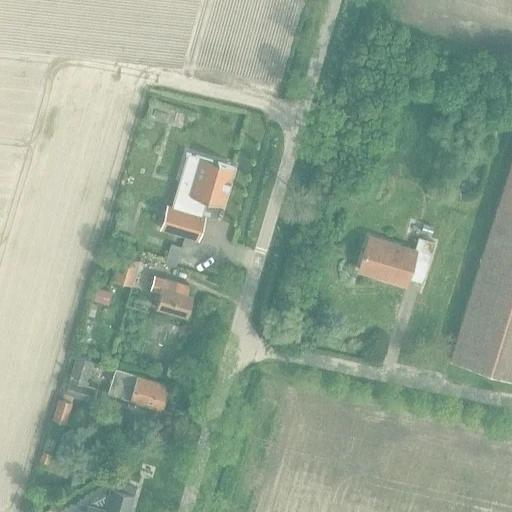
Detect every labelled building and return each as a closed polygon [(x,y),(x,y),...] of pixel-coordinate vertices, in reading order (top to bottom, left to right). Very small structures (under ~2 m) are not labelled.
[(164,215),(160,228),(197,239),(204,216),(194,213),(199,198),(222,205),(233,166),(187,153),(176,191),(191,195),(186,211),(167,205),(164,215)] [(511,155),(449,359),(511,378),(511,155)] [(368,237),(358,270),(405,284),(407,278),(422,283),(434,243),(418,238),(376,225),(372,238),(368,237)] [(170,243),(164,263),(175,266),(181,247),(170,243)] [(111,279),(131,285),(139,260),(118,255),(111,279)] [(155,307),(186,316),(192,295),(187,293),(189,285),(154,275),(150,288),(160,291),(155,307)] [(96,289),(93,299),(104,302),(107,292),(96,289)] [(72,395),(92,401),(96,388),(84,385),(91,361),(76,357),(62,400),(59,399),(53,419),(64,422),(72,395)] [(107,392),(159,408),(166,384),(115,368),(107,392)] [(127,511),(135,488),(122,484),(120,491),(110,488),(108,495),(105,494),(106,494),(105,493),(90,502),(90,503),(91,502),(91,505),(88,504),(86,511),(127,511)]
